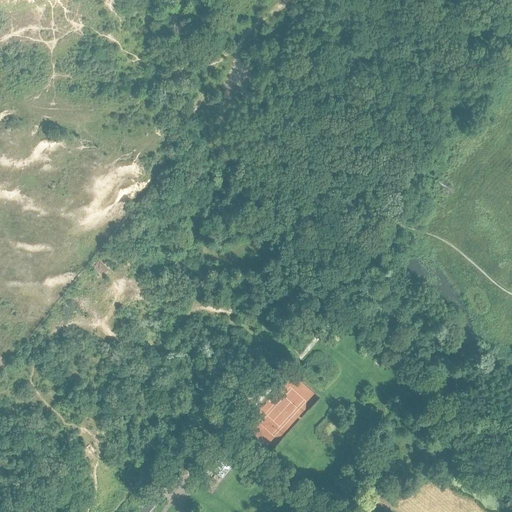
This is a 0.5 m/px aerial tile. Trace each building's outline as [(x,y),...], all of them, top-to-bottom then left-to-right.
[(210,425),(194,444),(202,450),(218,432),(210,425)] [(170,501),(174,493),(185,470),(175,465),(175,466),(171,465),(157,495),(170,501)] [(210,489),(213,484),(206,480),(203,484),(210,489)] [(143,511),(154,511),(161,502),(151,496),(142,511),(143,511)] [(372,508),(369,505),(367,503),(358,511),(375,511),(374,511),(373,511),(371,509),(372,508)]
